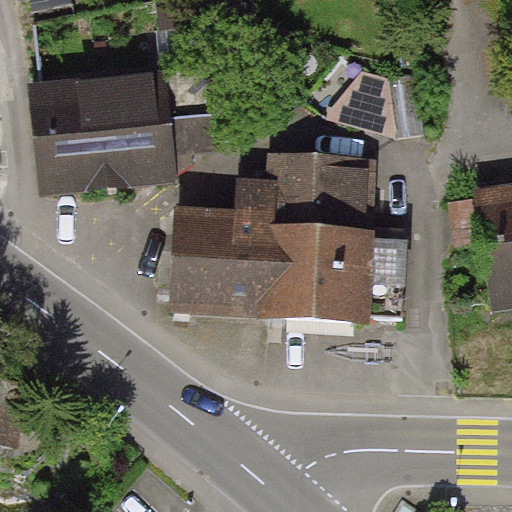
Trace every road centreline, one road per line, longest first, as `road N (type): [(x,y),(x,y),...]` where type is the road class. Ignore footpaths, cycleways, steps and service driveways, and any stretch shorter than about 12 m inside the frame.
road 1 (secondary): [(269,489),(0,279)]
road 2 (tertiary): [(269,489),(356,451),(511,454)]
